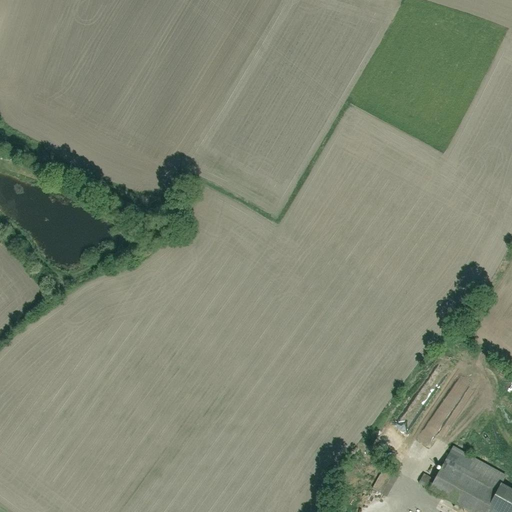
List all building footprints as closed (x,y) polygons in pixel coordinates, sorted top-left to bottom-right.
[(511,291),(509,290),(493,311),(503,319),(511,307),(511,291)] [(453,447),(429,492),(467,511),(483,511),(503,474),(453,447)] [(367,490),(382,500),(395,479),(380,470),(367,490)] [(425,488),(431,476),(422,472),(416,484),(425,488)] [(511,511),(511,495),(498,488),(485,511),(511,511)]
